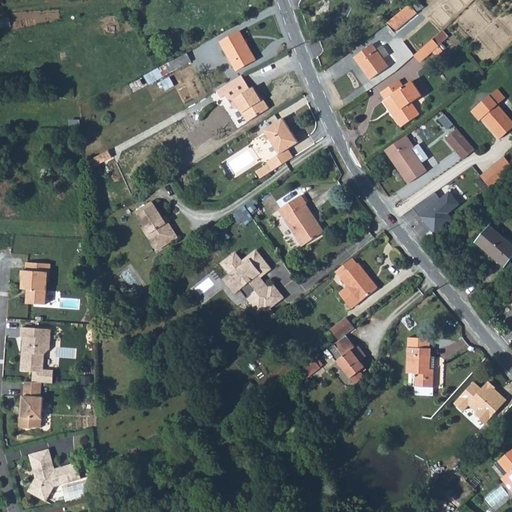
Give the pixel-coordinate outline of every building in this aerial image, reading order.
[(415,0),(387,24),(394,32),(410,19),(432,0),(415,0)] [(239,32),(221,42),(237,70),(255,60),(239,32)] [(433,39),(414,56),(420,63),(439,47),(433,39)] [(383,60),(376,50),(372,44),(354,57),(370,80),(388,67),(383,60)] [(381,46),(376,50),(383,60),(388,56),(381,46)] [(186,54),(164,65),(169,73),(190,62),(186,54)] [(220,97),(224,94),(235,111),(238,108),(248,124),(270,110),(264,100),(262,101),(254,88),(250,90),(241,74),(215,90),(220,97)] [(399,80),(381,93),(385,99),(384,101),(401,127),(419,115),(412,103),(422,96),(413,81),(404,87),(399,80)] [(497,90),(489,97),(497,106),(505,99),(497,90)] [(511,122),(497,106),(489,97),(472,112),(480,121),(482,119),(500,139),(511,128),(511,122)] [(444,114),(440,119),(450,127),(454,122),(444,114)] [(281,119),(262,131),(277,155),(265,163),(266,165),(254,173),(258,180),(291,159),(286,150),(296,144),(281,119)] [(457,129),(446,139),(463,160),(475,150),(457,129)] [(406,136),(385,150),(409,184),(427,172),(412,150),(415,148),(406,136)] [(93,161),(96,168),(111,160),(108,153),(93,161)] [(504,157),(493,167),(499,174),(510,164),(504,157)] [(493,167),(480,177),(490,189),(511,170),(511,166),(510,164),(499,174),(493,167)] [(455,218),(450,213),(463,204),(447,184),(415,207),(436,234),(455,218)] [(309,214),(311,212),(305,204),(309,202),(303,194),(279,210),(285,218),(284,219),(303,247),(324,233),(318,223),(316,224),(309,214)] [(153,203),(136,212),(144,226),(154,244),(162,240),(165,246),(177,239),(168,224),(166,225),(162,219),(153,203)] [(242,206),(231,215),(237,224),(240,222),(243,226),(252,220),(242,206)] [(318,223),(311,212),(309,214),(316,224),(318,223)] [(154,244),(144,226),(141,228),(156,252),(165,246),(162,240),(154,244)] [(511,259),(511,244),(490,226),(476,243),(505,268),(511,259)] [(247,298),(258,312),(263,308),(267,305),(260,296),(268,290),(264,285),(261,287),(256,280),(258,278),(261,276),(259,274),(267,267),(256,252),(242,263),(235,254),(222,264),(231,276),(225,280),(235,293),(239,290),(246,299),(247,298)] [(43,257),(26,256),(25,264),(22,264),(21,273),(24,273),(24,279),(27,283),(26,297),(44,299),(46,275),(47,266),(43,265),(43,257)] [(352,259),(336,272),(348,287),(340,293),(352,308),(376,289),(367,278),(369,277),(358,264),(357,265),(352,259)] [(261,287),(264,285),(258,278),(256,280),(261,287)] [(263,308),(265,311),(282,299),(272,287),(268,290),(260,296),(267,305),(263,308)] [(346,318),(330,330),(339,341),(345,336),(355,328),(346,318)] [(50,331),(20,328),(19,338),(22,338),(24,339),(23,354),(21,354),(19,372),(32,373),(31,383),(41,384),(51,384),(52,372),(42,371),(43,355),(48,350),(50,331)] [(339,341),(328,350),(351,379),(359,372),(365,368),(360,362),(364,359),(361,356),(364,354),(358,346),(355,348),(345,336),(339,341)] [(407,373),(409,373),(416,374),(415,387),(432,387),(433,370),(430,369),(427,369),(427,357),(430,357),(431,349),(408,348),(407,373)] [(317,359),(303,370),(309,377),(323,366),(317,359)] [(359,372),(351,379),(354,384),(363,377),(359,372)] [(474,380),(452,403),(463,412),(470,404),(477,412),(475,414),(485,423),(506,401),(494,389),(496,387),(489,380),(482,387),(474,380)] [(31,383),(24,382),(23,397),(20,397),(19,410),(22,410),(21,416),(19,418),(18,426),(20,429),(29,430),(31,428),(40,429),(42,398),(40,398),(41,384),(31,383)] [(508,472),(503,476),(511,486),(511,449),(498,460),(508,472)] [(48,450),(28,455),(32,470),(35,469),(38,471),(39,475),(37,478),(35,479),(27,492),(45,502),(54,487),(73,482),(69,465),(54,470),(48,450)] [(76,463),(69,465),(73,482),(81,480),(76,463)] [(459,506),(476,487),(456,469),(439,489),(459,506)] [(511,486),(503,476),(501,478),(511,490),(511,486)] [(90,496),(86,481),(61,487),(66,504),(90,496)]
